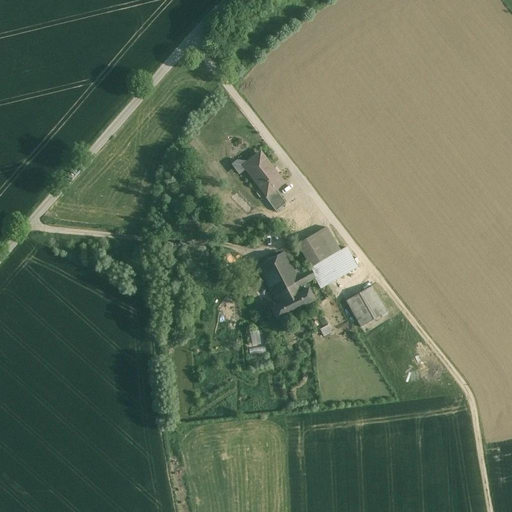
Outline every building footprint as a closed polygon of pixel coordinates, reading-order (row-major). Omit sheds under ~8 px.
[(278,176),(261,154),(254,159),(252,159),(247,162),(246,165),(248,167),(245,170),(261,190),(262,189),(267,196),(268,196),(276,190),(284,183),(278,175),(278,176)] [(276,190),(268,196),(267,196),(265,198),(276,212),(286,204),(276,190)] [(340,252),(326,228),(314,235),(328,259),(340,252)] [(314,235),(297,245),(311,268),(317,265),(323,262),(328,259),(314,235)] [(328,259),(323,262),(334,281),(357,268),(346,249),(340,252),(328,259)] [(295,277),(282,252),(257,266),(264,280),(261,281),(270,299),(273,297),(277,304),(303,291),(300,286),(295,277)] [(334,281),(323,262),(317,265),(327,285),(334,281)] [(327,285),(317,265),(311,268),(309,269),(314,279),(320,289),(327,285)] [(309,269),(295,277),(300,286),(314,279),(309,269)] [(372,287),(346,301),(361,327),(387,313),(372,287)] [(277,304),(269,308),(276,321),(314,301),(307,289),(303,291),(277,304)] [(321,334),(329,331),(327,326),(319,329),(321,334)]
